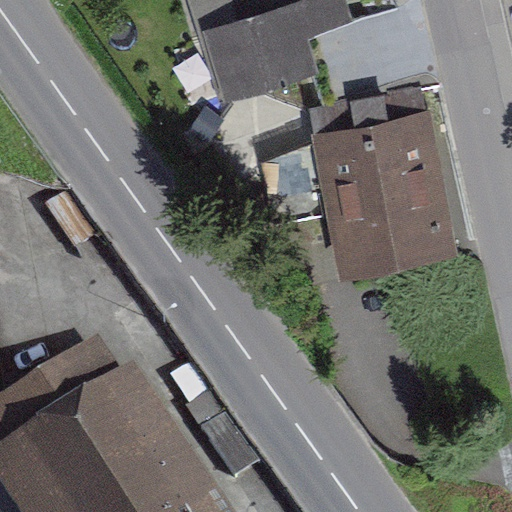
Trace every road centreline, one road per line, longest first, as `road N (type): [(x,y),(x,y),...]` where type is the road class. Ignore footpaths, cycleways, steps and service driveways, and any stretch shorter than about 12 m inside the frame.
road 1 (primary): [(0,14),(352,511)]
road 2 (residential): [(446,0),(511,299)]
